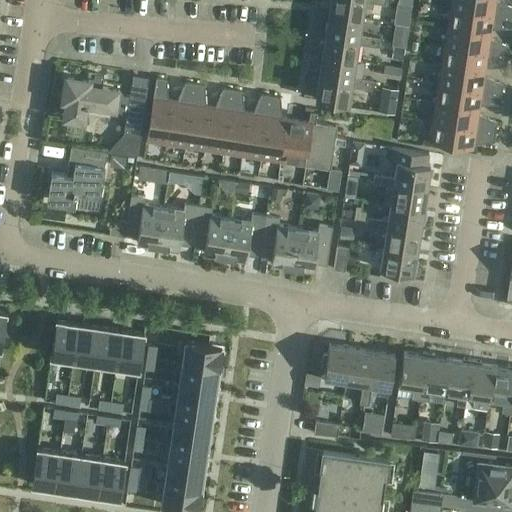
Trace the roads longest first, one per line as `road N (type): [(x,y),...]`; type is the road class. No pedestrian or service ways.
road 1 (residential): [(292,301),(5,254)]
road 2 (residential): [(5,254),(36,20)]
road 3 (residential): [(36,20),(257,44)]
road 4 (residential): [(264,511),(292,301)]
road 5 (residential): [(459,328),(486,157)]
road 6 (residential): [(459,328),(292,301)]
